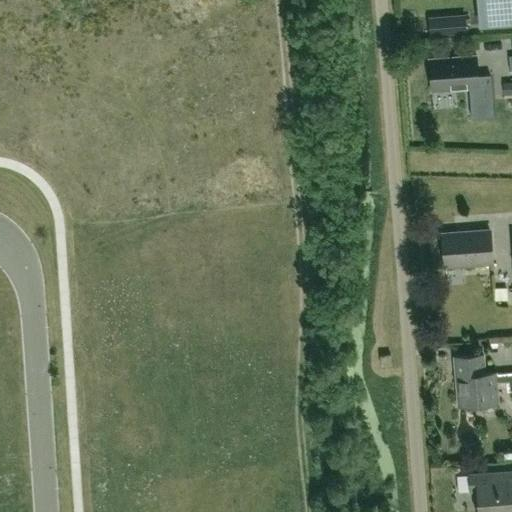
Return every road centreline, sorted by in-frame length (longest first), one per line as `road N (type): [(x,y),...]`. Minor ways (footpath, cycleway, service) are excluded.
road 1 (residential): [(421,511),(381,0)]
road 2 (track): [(279,0),(304,269),(308,511)]
road 3 (unclassified): [(0,241),(35,297),(49,511)]
